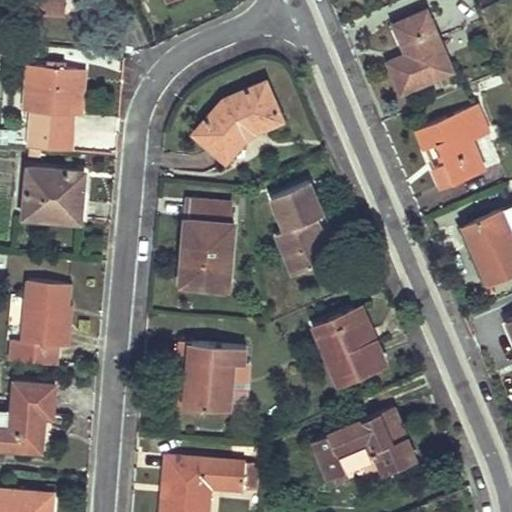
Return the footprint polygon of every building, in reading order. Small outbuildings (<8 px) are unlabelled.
[(25,0),(25,9),(64,11),(64,0),(25,0)] [(427,8),(395,20),(408,50),(389,58),(403,88),(452,68),(427,8)] [(16,51),(17,36),(2,34),(1,50),(16,51)] [(35,62),(27,61),(24,106),(32,107),(35,62)] [(51,63),(35,62),(32,107),(29,144),(72,148),(74,109),(78,65),(66,64),(51,63)] [(86,65),(78,65),(74,109),(82,110),(86,65)] [(226,95),(194,130),(227,158),(253,129),(283,115),(266,77),(226,95)] [(476,102),(418,126),(427,146),(437,141),(446,161),(434,165),(443,185),(486,167),(473,137),(489,130),(476,102)] [(85,168),(28,163),(24,215),(81,219),(85,168)] [(311,178),(271,195),(285,226),(276,230),(293,271),(334,253),(317,213),(325,210),(311,178)] [(232,200),(189,196),(181,273),(228,277),(235,217),(231,217),(232,200)] [(511,200),(459,224),(467,244),(473,241),(490,281),(511,271),(511,200)] [(69,281),(30,277),(23,337),(19,337),(17,359),(59,363),(62,341),(69,341),(71,326),(63,325),(65,302),(68,302),(69,281)] [(68,302),(65,302),(63,325),(71,326),(72,303),(68,302)] [(362,303),(355,306),(369,341),(377,337),(362,303)] [(355,306),(315,324),(339,380),(387,359),(377,337),(369,341),(355,306)] [(249,342),(186,338),(185,354),(192,355),(189,402),(233,405),(236,359),(248,360),(249,342)] [(192,355),(185,354),(184,368),(179,367),(176,401),(189,402),(192,355)] [(248,360),(236,359),(233,405),(247,406),(251,364),(248,363),(248,360)] [(56,381),(15,378),(12,410),(0,409),(0,444),(42,449),(45,413),(53,413),(56,381)] [(392,405),(379,410),(392,440),(405,434),(392,405)] [(379,410),(314,438),(329,474),(375,455),(383,472),(415,457),(405,434),(392,440),(379,410)] [(251,445),(269,447),(269,439),(252,438),(251,445)] [(247,455),(167,449),(161,511),(207,511),(211,479),(260,483),(261,465),(246,464),(247,455)] [(262,457),(247,455),(246,464),(261,465),(262,457)] [(50,511),(52,489),(0,484),(0,511),(50,511)]
